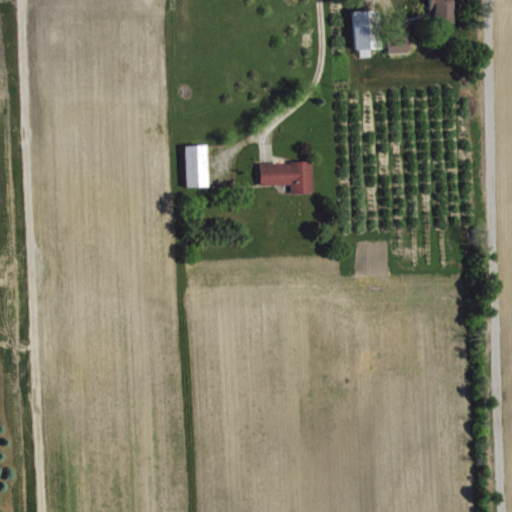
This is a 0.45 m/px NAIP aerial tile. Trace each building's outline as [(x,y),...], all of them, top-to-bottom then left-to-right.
[(432,0),(433,25),(456,24),(455,0),(432,0)] [(356,51),(380,50),(378,10),(355,11),(356,51)] [(390,36),(391,54),(410,53),(409,35),(390,36)] [(188,187),(211,187),(209,146),(187,146),(188,187)] [(263,186),(293,185),(293,194),(316,193),(315,162),(262,164),(263,186)]
